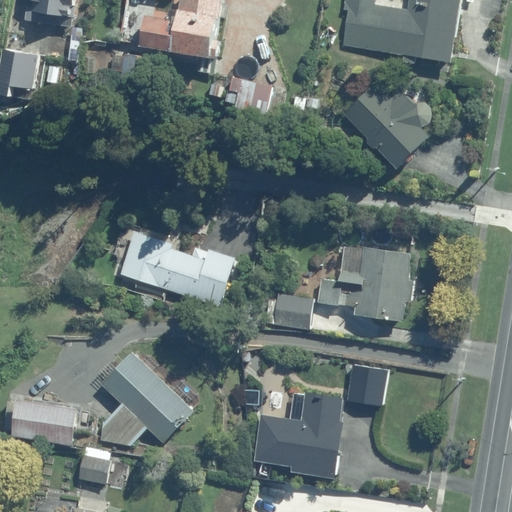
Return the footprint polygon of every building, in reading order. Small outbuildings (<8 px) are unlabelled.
[(30,0),(27,21),(77,29),(81,5),(88,6),(88,0),(30,0)] [(154,13),(148,48),(150,48),(227,59),(236,0),(187,0),(185,18),(159,14),(154,13)] [(457,63),(468,0),(416,0),(414,13),(375,7),(376,0),(346,0),(345,9),(352,10),(346,45),(408,56),(407,61),(419,63),(420,57),(457,63)] [(48,53),(4,50),(0,95),(27,97),(28,89),(46,91),(48,53)] [(158,56),(115,52),(111,92),(154,96),(158,56)] [(379,84),(349,114),(406,170),(436,140),(429,133),(439,122),(407,91),(397,101),(379,84)] [(178,243),(138,231),(125,275),(141,280),(139,286),(167,295),(168,291),(226,309),(242,257),(215,249),(211,260),(176,249),(178,243)] [(344,306),(346,289),(352,290),(350,305),(362,306),(361,314),(406,321),(409,301),(417,302),(420,282),(412,281),(416,254),(371,247),(366,273),(348,270),(346,283),(327,280),(324,303),(344,306)] [(316,296),(282,293),(280,327),(313,330),(316,296)] [(97,436),(104,443),(138,446),(153,430),(170,445),(202,410),(140,352),(108,387),(126,404),(97,436)] [(332,384),(350,381),(345,359),(327,362),(332,384)] [(362,361),(360,378),(383,381),(385,365),(362,361)] [(297,474),(342,479),(352,395),(313,391),(309,422),(262,417),(257,463),(297,467),(297,474)] [(81,446),(87,408),(27,398),(21,436),(81,446)] [(122,460),(88,456),(85,481),(119,485),(122,460)]
